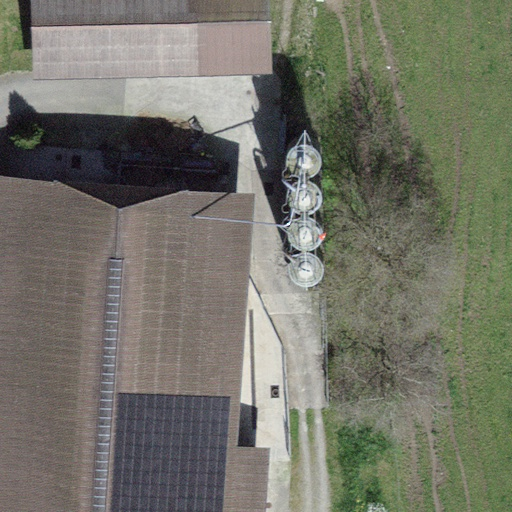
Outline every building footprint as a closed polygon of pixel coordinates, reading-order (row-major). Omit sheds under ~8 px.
[(41,0),(43,55),(256,49),(254,0),(41,0)] [(311,136),(300,134),(291,139),(285,149),(287,159),(294,167),(305,169),(315,164),(320,155),(318,144),(311,136)] [(315,175),(305,171),(294,173),(287,181),(286,192),(292,201),(302,206),(312,203),(320,195),(321,184),(315,175)] [(0,511),(251,511),(256,458),(216,455),(233,207),(5,191),(0,265),(0,511)] [(289,233),(301,242),(315,238),(322,224),(314,210),(299,208),(288,217),(289,233)] [(292,271),(303,277),(316,274),(323,262),(319,249),(307,243),(294,246),(288,258),(292,271)]
